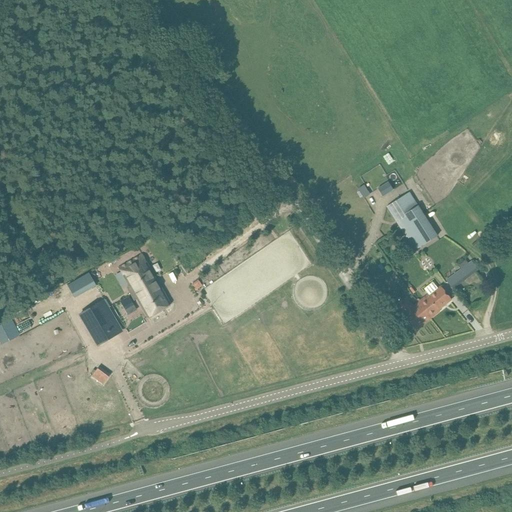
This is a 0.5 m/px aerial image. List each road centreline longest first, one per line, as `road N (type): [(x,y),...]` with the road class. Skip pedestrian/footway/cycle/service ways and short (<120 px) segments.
road 1 (motorway): [(511,395),(77,511)]
road 2 (track): [(404,363),(155,0)]
road 3 (unclassified): [(143,430),(511,337)]
road 4 (motorway): [(310,511),(511,457)]
